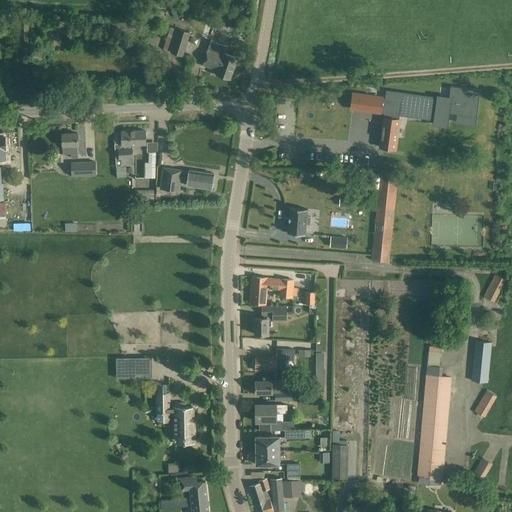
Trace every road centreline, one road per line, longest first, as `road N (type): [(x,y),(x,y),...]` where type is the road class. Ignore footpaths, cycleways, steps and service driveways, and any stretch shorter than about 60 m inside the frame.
road 1 (tertiary): [(240,511),(230,462),(227,249),(252,108)]
road 2 (track): [(256,81),(511,65)]
road 3 (unclassified): [(252,108),(0,113)]
